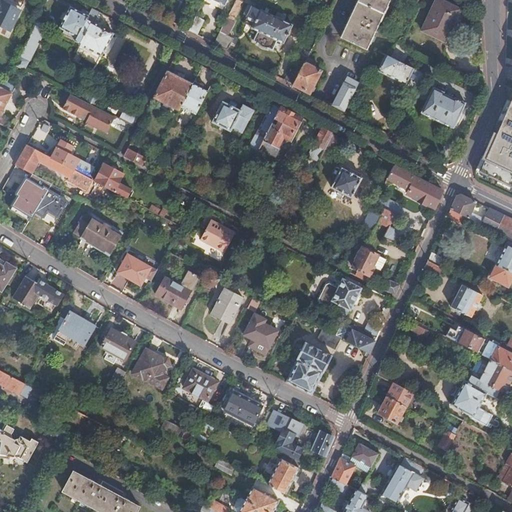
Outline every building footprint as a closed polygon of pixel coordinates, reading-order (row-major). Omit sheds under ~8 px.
[(4,0),(0,0),(0,25),(9,30),(21,8),(4,0)] [(232,20),(242,0),(235,0),(213,43),(226,50),(232,38),(227,35),(234,22),(232,20)] [(390,0),(358,0),(340,38),(366,50),(390,0)] [(459,8),(441,0),(435,0),(421,30),(445,41),(457,17),(455,16),(459,8)] [(59,28),(77,37),(88,15),(70,6),(59,28)] [(283,43),(292,24),(260,9),(260,11),(252,7),(244,22),(252,26),(251,27),(258,31),(254,40),(256,42),(256,43),(257,45),(265,49),(267,49),(268,47),(272,50),(277,40),(283,43)] [(94,23),(100,12),(92,8),(88,15),(77,37),(75,40),(74,41),(79,43),(79,44),(101,56),(113,34),(94,23)] [(188,30),(198,35),(205,20),(195,15),(188,30)] [(38,22),(31,36),(41,41),(48,27),(38,21),(38,22)] [(29,39),(15,66),(25,71),(39,44),(29,39)] [(410,49),(395,41),(388,56),(403,63),(410,49)] [(388,56),(386,55),(378,71),(405,84),(413,68),(403,63),(388,56)] [(307,57),(304,62),(312,67),(315,61),(307,57)] [(304,62),(292,84),(309,93),(321,71),(312,67),(304,62)] [(182,105),(193,83),(168,71),(154,98),(179,110),(182,105)] [(414,82),(419,84),(425,73),(420,71),(414,82)] [(345,76),(330,104),(343,111),(358,83),(345,76)] [(0,114),(15,87),(6,82),(5,83),(1,89),(0,88),(0,114)] [(208,91),(193,83),(182,105),(197,113),(208,91)] [(444,92),(433,86),(421,112),(454,128),(466,102),(454,96),(454,98),(443,93),(444,92)] [(81,99),(99,108),(102,102),(84,93),(81,99)] [(74,96),(70,94),(63,108),(87,120),(86,122),(107,133),(115,117),(113,116),(113,115),(99,108),(81,99),(74,96)] [(240,111),(222,102),(212,122),(230,132),(232,128),(241,133),(253,111),(243,106),(240,111)] [(280,107),(272,102),(256,134),(255,133),(250,144),(251,147),(258,150),(259,148),(280,107)] [(292,113),(280,107),(259,148),(274,156),(280,146),(277,144),(282,135),(289,138),(300,117),(292,113)] [(333,134),(322,128),(314,143),(325,149),(333,134)] [(325,149),(320,158),(324,160),(329,151),(332,153),(340,138),(333,134),(325,149)] [(62,141),(53,158),(74,169),(79,160),(69,155),(73,147),(62,141)] [(28,144),(16,164),(33,173),(39,161),(70,177),(71,176),(77,179),(76,182),(88,189),(93,179),(90,177),(79,171),(74,169),(53,158),(28,144)] [(146,158),(128,148),(123,156),(142,166),(146,158)] [(79,171),(90,177),(95,168),(84,162),(79,171)] [(104,164),(96,180),(114,190),(122,174),(104,164)] [(442,191),(394,166),(388,179),(409,190),(407,194),(435,208),(442,191)] [(362,178),(342,168),(332,188),(351,198),(362,178)] [(63,204),(37,188),(26,206),(29,208),(28,209),(29,212),(33,214),(36,214),(37,213),(52,222),(63,204)] [(179,231),(181,226),(159,214),(158,216),(118,195),(115,201),(155,222),(154,224),(162,228),(163,226),(177,234),(179,231)] [(466,217),(496,232),(504,216),(489,209),(484,220),(471,213),(476,203),(461,196),(457,197),(452,209),(466,217)] [(400,208),(379,197),(375,204),(384,208),(397,215),(400,208)] [(380,216),(378,221),(389,228),(389,227),(392,223),(393,223),(397,215),(384,208),(380,216)] [(452,209),(448,217),(462,225),(466,217),(452,209)] [(363,228),(372,232),(378,221),(380,216),(371,212),(363,228)] [(496,232),(511,240),(511,219),(504,216),(496,232)] [(121,233),(94,217),(89,225),(81,220),(75,231),(82,236),(81,237),(109,254),(121,233)] [(236,230),(213,218),(202,239),(226,251),(236,230)] [(384,237),(395,242),(397,238),(394,229),(389,227),(389,228),(384,237)] [(511,247),(506,245),(496,265),(497,266),(491,277),(509,286),(511,280),(511,247)] [(387,259),(363,247),(353,267),(356,268),(370,275),(375,267),(382,270),(387,259)] [(429,261),(442,268),(446,260),(432,253),(429,261)] [(147,270),(125,257),(116,272),(118,273),(120,276),(125,280),(129,279),(138,284),(147,270)] [(429,261),(426,268),(439,275),(442,268),(429,261)] [(3,269),(0,266),(0,291),(2,293),(16,270),(6,265),(3,269)] [(370,275),(356,268),(353,274),(367,281),(370,275)] [(363,285),(344,275),(339,286),(332,300),(335,301),(339,303),(336,310),(345,315),(348,313),(351,309),(363,285)] [(186,289),(165,277),(156,294),(181,307),(191,290),(187,288),(186,289)] [(389,277),(383,289),(396,295),(401,283),(389,277)] [(43,288),(26,278),(13,299),(30,309),(43,288)] [(339,286),(333,283),(331,282),(325,283),(317,298),(320,303),(331,308),(335,301),(332,300),(339,286)] [(483,295),(463,284),(452,306),(464,313),(463,313),(466,315),(467,314),(472,317),(483,295)] [(243,299),(225,289),(212,313),(229,323),(243,299)] [(255,295),(249,307),(256,310),(262,298),(255,295)] [(95,327),(70,313),(61,329),(86,343),(95,327)] [(266,319),(255,313),(244,334),(269,348),(277,333),(271,329),(272,327),(264,323),(266,319)] [(343,338),(371,352),(377,338),(383,325),(370,319),(366,328),(364,331),(350,324),(349,326),(343,338)] [(343,338),(349,326),(343,322),(336,335),(341,337),(343,338)] [(426,329),(415,324),(411,330),(422,336),(426,329)] [(451,328),(447,336),(478,353),(486,339),(460,325),(457,331),(451,328)] [(331,333),(322,328),(317,338),(323,341),(324,344),(335,349),(341,337),(336,335),(331,333)] [(135,344),(112,331),(102,349),(125,362),(135,344)] [(509,369),(511,370),(511,352),(491,341),(483,355),(503,366),(509,369)] [(298,358),(286,381),(293,385),(311,394),(323,371),(324,371),(332,355),(305,342),(297,357),(298,358)] [(170,363),(147,351),(133,376),(142,380),(143,379),(163,389),(168,379),(163,376),(170,363)] [(472,376),(481,380),(490,363),(480,357),(471,375),(472,376)] [(335,386),(345,364),(337,360),(326,382),(335,386)] [(490,363),(481,380),(492,386),(501,368),(490,363)] [(492,386),(500,390),(511,396),(511,384),(503,380),(509,369),(503,366),(502,368),(501,368),(492,386)] [(378,375),(389,381),(394,374),(382,367),(378,375)] [(196,368),(194,371),(184,389),(208,401),(218,384),(202,375),(204,372),(196,368)] [(0,383),(20,394),(25,385),(18,381),(0,371),(0,383)] [(117,392),(126,375),(118,371),(109,387),(117,392)] [(474,418),(488,426),(488,425),(494,414),(480,407),(488,392),(496,397),(500,390),(492,386),(481,380),(472,376),(469,382),(465,381),(453,405),(469,414),(474,417),(474,418)] [(395,383),(395,384),(388,397),(406,407),(413,394),(413,393),(395,383)] [(27,398),(33,389),(25,385),(20,394),(27,398)] [(245,398),(234,393),(225,410),(253,426),(261,411),(243,402),(245,398)] [(406,407),(388,397),(379,413),(397,422),(406,407)] [(296,461),(297,461),(303,450),(291,443),(296,435),(299,436),(304,426),(277,412),(272,422),(279,426),(285,429),(283,432),(274,449),(283,454),(296,461)] [(0,453),(7,455),(9,453),(16,457),(17,456),(23,459),(23,460),(26,462),(38,442),(31,438),(30,441),(20,435),(18,438),(13,441),(10,439),(9,435),(13,428),(0,421),(0,453)] [(161,429),(177,437),(181,430),(165,421),(161,429)] [(457,435),(448,430),(440,445),(448,450),(457,435)] [(364,442),(367,436),(360,432),(357,438),(364,442)] [(312,450),(325,456),(333,439),(320,433),(312,450)] [(267,485),(286,494),(299,469),(294,466),(296,461),(283,454),(267,485)] [(399,465),(395,463),(378,494),(406,509),(418,487),(423,490),(426,483),(418,479),(424,469),(403,458),(399,465)] [(232,476),(236,468),(219,459),(215,467),(232,476)] [(347,484),(356,467),(341,459),(333,477),(347,484)] [(510,469),(505,466),(499,478),(504,481),(510,469)] [(353,487),(355,483),(362,470),(356,467),(347,484),(349,485),(353,487)] [(138,511),(140,509),(74,473),(63,493),(99,511),(138,511)] [(347,484),(333,477),(329,486),(344,494),(349,485),(347,484)] [(363,493),(365,488),(355,483),(353,487),(357,490),(363,493)] [(246,501),(266,511),(272,511),(278,501),(253,488),(246,501)] [(367,495),(363,493),(357,490),(355,495),(354,494),(344,511),(370,511),(371,511),(363,508),(362,510),(361,509),(365,501),(367,495)] [(456,499),(449,511),(468,511),(472,507),(456,499)] [(266,511),(246,501),(239,511),(266,511)] [(209,509),(214,511),(230,511),(231,511),(213,502),(209,509)] [(383,510),(386,505),(379,502),(377,506),(383,510)] [(334,511),(335,511),(322,503),(318,511),(320,511),(334,511)]
